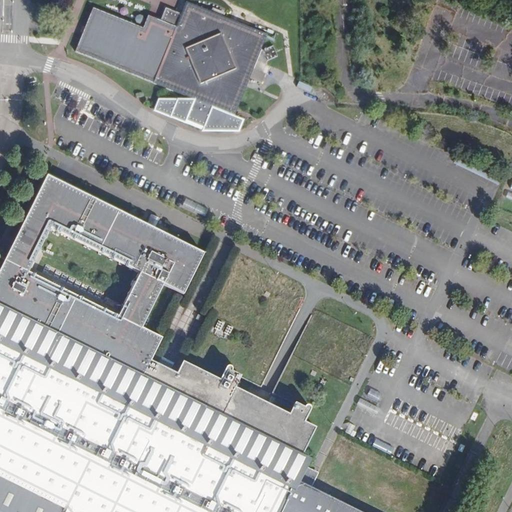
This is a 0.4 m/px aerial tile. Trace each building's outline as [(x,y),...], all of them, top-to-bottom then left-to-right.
[(224,17),(212,12),(187,2),(182,14),(179,23),(166,18),(165,22),(162,21),(149,16),(144,28),(94,8),(76,52),(196,100),(211,106),(236,116),(268,35),(224,17)] [(179,23),(182,14),(167,8),(162,21),(165,22),(166,18),(179,23)] [(214,8),(212,12),(224,17),(226,13),(214,8)] [(263,52),(267,63),(278,58),(274,47),(263,52)] [(210,108),(211,106),(196,100),(195,104),(209,110),(210,108)] [(242,123),(209,110),(195,104),(189,102),(156,101),(153,108),(205,129),(239,131),(242,123)] [(182,294),(202,253),(47,174),(0,268),(0,307),(141,376),(150,359),(160,338),(141,327),(162,283),(182,294)] [(156,362),(150,359),(141,376),(0,307),(0,345),(289,488),(294,478),(312,487),(316,479),(311,477),(313,475),(291,464),(295,455),(300,458),(315,429),(304,423),(311,408),(308,404),(305,404),(303,407),(294,403),(287,415),(236,389),(241,376),(233,372),(232,367),(229,365),(226,366),(220,380),(182,361),(176,373),(170,370),(174,363),(167,359),(159,356),(156,362)] [(277,511),(289,488),(0,345),(0,511),(277,511)] [(311,477),(316,479),(320,472),(307,465),(309,462),(300,458),(295,455),(291,464),(313,475),(311,477)] [(361,511),(312,487),(294,478),(289,488),(277,511),(361,511)]
